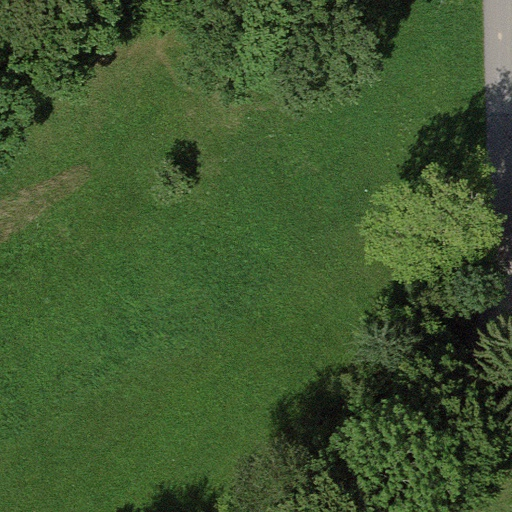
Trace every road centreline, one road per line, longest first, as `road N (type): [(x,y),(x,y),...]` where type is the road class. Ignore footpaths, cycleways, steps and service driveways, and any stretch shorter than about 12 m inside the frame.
road 1 (track): [(511,294),(307,511)]
road 2 (residential): [(501,0),(511,212)]
